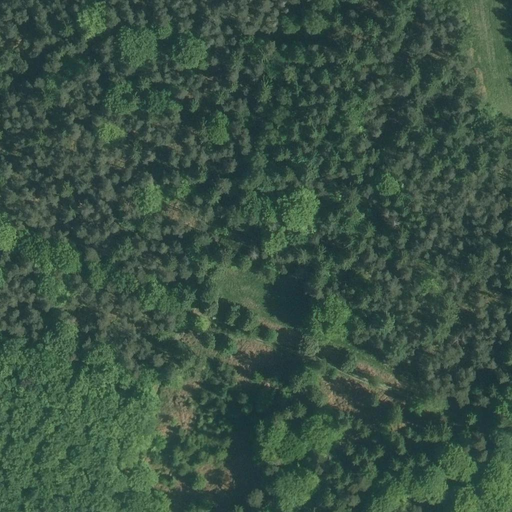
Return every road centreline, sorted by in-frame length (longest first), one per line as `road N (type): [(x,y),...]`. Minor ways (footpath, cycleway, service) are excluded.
road 1 (track): [(0,209),(511,421)]
road 2 (track): [(109,511),(313,0)]
road 3 (track): [(0,308),(165,368)]
